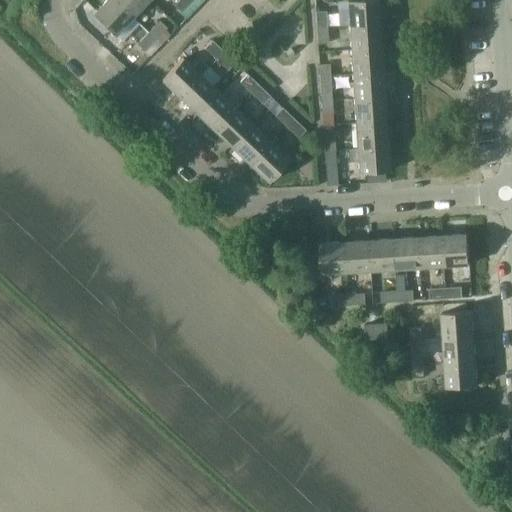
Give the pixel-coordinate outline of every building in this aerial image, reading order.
[(133,18),(114,0),(106,0),(93,14),(116,36),(133,18)] [(149,0),(114,0),(133,18),(149,0)] [(181,12),(189,4),(185,0),(177,0),(173,5),(181,12)] [(329,7),(329,23),(347,22),(345,0),(315,0),(315,7),(329,7)] [(353,0),(347,0),(349,26),(380,24),(378,0),(353,0)] [(326,10),(315,11),(316,28),(327,27),(326,10)] [(156,39),(167,28),(159,20),(148,31),(156,39)] [(380,24),(349,26),(350,50),(381,48),(380,24)] [(327,27),(316,28),(317,44),(328,43),(327,27)] [(148,31),(136,43),(145,51),(156,39),(148,31)] [(217,60),(225,52),(223,50),(212,40),(204,48),(217,60)] [(381,48),(350,50),(352,74),(383,72),(381,48)] [(235,62),(232,59),(225,52),(217,60),(227,70),(235,62)] [(162,80),(180,98),(202,75),(184,58),(162,80)] [(329,63),(318,64),(319,76),(330,76),(329,63)] [(383,72),(352,74),(354,99),(385,97),(383,72)] [(247,73),(239,81),(251,92),(252,93),(260,85),(247,73)] [(202,75),(180,98),(198,115),(220,92),(202,75)] [(332,100),(330,76),(319,76),(321,101),(332,100)] [(260,85),(252,93),(263,104),(270,96),(260,85)] [(220,92),(198,115),(215,131),(237,109),(236,108),(227,99),(220,92)] [(385,97),(354,99),(355,123),(386,121),(385,97)] [(332,100),(321,101),(322,113),(333,112),(332,100)] [(233,148),(255,125),(253,124),(257,120),(240,103),(236,108),(237,109),(215,131),(233,148)] [(287,127),(295,119),(282,107),(281,107),(274,115),(287,127)] [(306,129),(295,119),(287,127),(298,138),(305,130),(306,129)] [(386,121),(355,123),(357,147),(388,145),(386,121)] [(255,125),(233,148),(250,165),(272,142),(255,125)] [(334,132),(323,133),(324,150),(335,149),(334,132)] [(272,142),(250,165),(268,182),(290,160),(272,142)] [(388,145),(357,147),(358,173),(389,171),(388,145)] [(335,149),(324,150),(325,165),(336,165),(335,149)] [(443,235),(445,265),(445,272),(456,271),(456,265),(470,264),(468,233),(443,235)] [(443,235),(418,237),(420,267),(445,265),(443,235)] [(418,237),(394,238),(396,269),(420,267),(418,237)] [(394,238),(370,240),(372,270),(396,269),(394,238)] [(370,240),(345,241),(347,272),(372,270),(370,240)] [(322,273),(347,272),(345,241),(320,243),(322,273)] [(447,299),(463,298),(462,286),(446,287),(447,299)] [(447,299),(446,287),(430,288),(431,300),(447,299)] [(398,302),(414,301),(414,289),(397,290),(398,302)] [(398,302),(397,290),(384,291),(381,291),(382,302),(382,303),(398,302)] [(366,292),(349,293),(350,305),(366,304),(366,303),(366,292)] [(333,305),(350,305),(349,293),(333,294),(333,305)] [(443,312),(444,338),(475,336),(473,310),(443,312)] [(389,337),(389,329),(388,322),(381,322),(375,323),(365,323),(366,339),(389,337)] [(422,327),(410,327),(411,340),(422,339),(422,327)] [(475,336),(444,338),(446,362),(476,360),(475,336)] [(424,364),(422,339),(411,340),(413,364),(424,364)] [(476,360),(446,362),(448,388),(478,386),(476,360)] [(424,375),(424,364),(413,364),(413,376),(424,375)]
